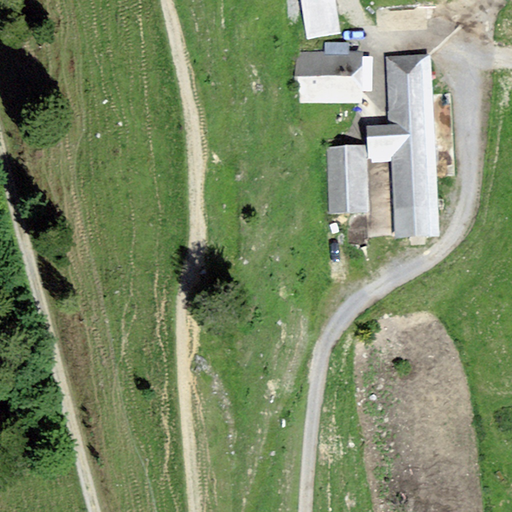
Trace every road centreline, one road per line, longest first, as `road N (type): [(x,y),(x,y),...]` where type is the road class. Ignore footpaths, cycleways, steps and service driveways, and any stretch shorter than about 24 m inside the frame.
road 1 (track): [(481,0),(454,33),(468,139),(464,201),(433,251),(358,292),(331,324),(315,374),(302,511)]
road 2 (track): [(191,511),(178,306),(194,236),(192,107),(167,0)]
road 3 (track): [(97,511),(0,131)]
